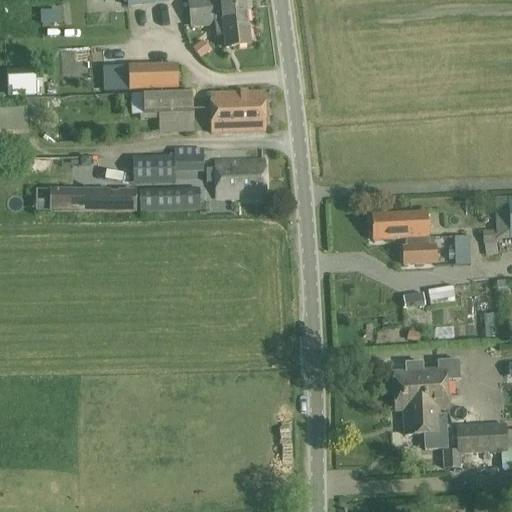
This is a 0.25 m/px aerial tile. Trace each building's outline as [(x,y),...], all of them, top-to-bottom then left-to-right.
[(187,0),(189,13),(246,7),(245,0),(187,0)] [(246,7),(189,13),(191,29),(215,27),(216,37),(223,36),(225,49),(251,46),(246,7)] [(193,49),(200,59),(209,51),(202,42),(193,49)] [(108,69),(109,93),(178,89),(177,64),(108,69)] [(8,97),(37,95),(36,76),(7,78),(8,97)] [(240,92),(240,94),(210,94),(211,134),(264,133),(263,93),(247,94),(247,92),(240,92)] [(144,117),(193,114),(192,93),(143,96),(144,117)] [(0,117),(0,140),(28,139),(27,116),(0,117)] [(175,157),(130,159),(131,186),(176,184),(176,175),(204,174),(203,150),(174,151),(175,157)] [(80,167),(91,167),(90,157),(80,158),(80,167)] [(93,158),(94,177),(126,176),(125,157),(93,158)] [(216,200),(264,200),(264,163),(216,163),(216,200)] [(199,212),(198,189),(141,192),(142,214),(199,212)] [(71,214),(114,214),(114,190),(50,190),(50,212),(71,212),(71,214)] [(426,247),(426,239),(428,239),(426,214),(371,217),(372,242),(405,240),(406,248),(402,248),(403,266),(435,264),(434,246),(426,247)] [(482,233),(482,245),(495,245),(495,233),(482,233)] [(470,266),(470,238),(454,238),(454,266),(470,266)] [(433,306),(434,323),(453,322),(452,305),(433,306)] [(424,412),(440,411),(448,410),(446,371),(392,375),(394,398),(413,396),(413,401),(423,400),(424,412)] [(441,435),(440,411),(424,412),(423,400),(413,401),(413,396),(394,398),(395,414),(403,413),(404,437),(441,435)] [(511,431),(504,432),(503,427),(456,430),(457,455),(505,453),(505,449),(511,449),(511,431)]
